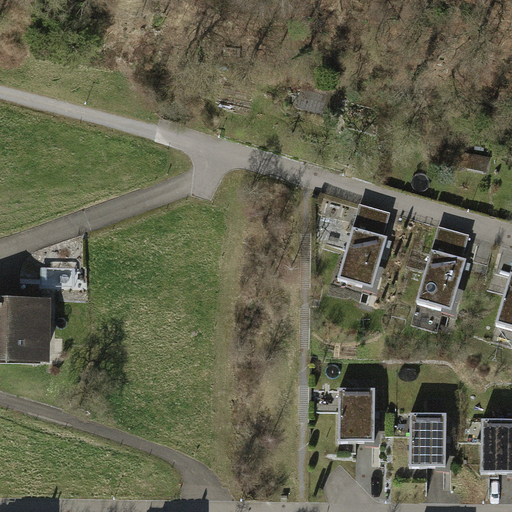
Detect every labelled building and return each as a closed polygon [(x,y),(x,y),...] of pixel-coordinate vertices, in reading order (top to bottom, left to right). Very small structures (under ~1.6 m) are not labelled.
[(327,93),(301,86),(292,116),(319,124),(327,93)] [(492,161),(466,155),(463,169),(489,175),(492,161)] [(389,216),(357,207),(335,287),(367,296),(389,216)] [(470,241),(438,231),(414,310),(446,320),(470,241)] [(75,270),(42,271),(42,291),(75,291),(75,270)] [(511,270),(493,331),(511,336),(511,270)] [(0,303),(0,366),(50,367),(51,305),(0,303)] [(374,394),(337,394),(337,451),(374,452),(374,394)] [(445,418),(408,418),(408,475),(445,475),(445,418)] [(511,422),(481,422),(480,479),(511,479),(511,422)]
